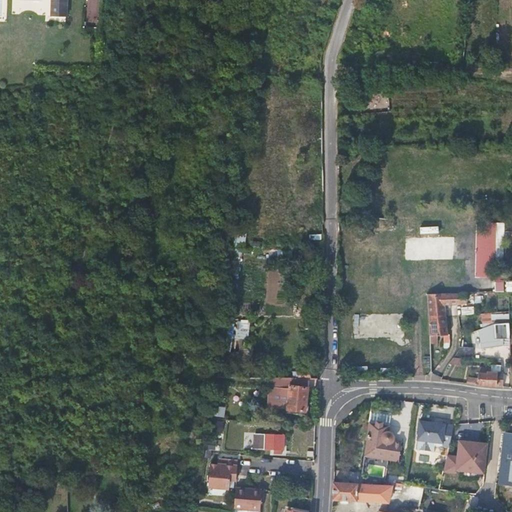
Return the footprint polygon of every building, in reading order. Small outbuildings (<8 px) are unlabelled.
[(49,0),(49,14),(63,14),(64,0),(49,0)] [(476,222),(475,277),(495,277),(496,231),(504,231),(504,222),(476,222)] [(454,237),(405,237),(405,259),(454,259),(454,237)] [(505,282),(496,282),(496,293),(505,292),(505,282)] [(466,293),(428,294),(429,336),(447,335),(446,304),(459,304),(467,304),(466,293)] [(496,326),(510,325),(510,313),(494,314),(493,312),(482,313),(483,323),(484,330),(496,326)] [(224,340),(249,340),(249,320),(224,320),(224,340)] [(510,330),(510,325),(496,326),(484,330),(480,331),(483,350),(503,347),(503,344),(503,341),(511,340),(510,330)] [(468,379),(468,384),(503,386),(503,375),(497,375),(497,368),(478,367),(477,379),(468,379)] [(308,379),(312,379),(312,369),(300,369),(300,378),(308,379)] [(300,378),(270,377),(269,385),(292,387),(307,389),(308,379),(300,378)] [(307,389),(292,387),(288,410),(305,412),(309,389),(307,389)] [(455,425),(424,418),(419,437),(444,443),(443,446),(450,447),(455,425)] [(402,443),(394,441),(394,440),(395,439),(395,438),(395,437),(394,436),(394,435),(393,434),(393,433),(392,433),(391,432),(390,432),(389,432),(390,426),(369,423),(364,456),(399,461),(402,443)] [(285,434),(255,433),(254,449),(285,450),(285,434)] [(511,484),(511,434),(505,434),(499,483),(511,484)] [(459,457),(448,455),(444,472),(456,473),(457,470),(485,473),(488,444),(463,441),(460,441),(459,457)] [(237,471),(238,460),(224,459),(223,464),(217,463),(211,463),(208,486),(228,488),(230,479),(236,479),(237,471)] [(394,486),(334,482),(333,500),(389,503),(394,486)] [(235,486),(233,508),(236,508),(235,511),(258,511),(259,511),(261,489),(235,486)]
